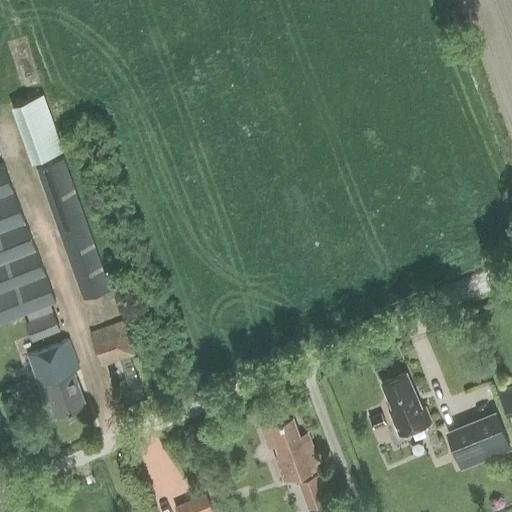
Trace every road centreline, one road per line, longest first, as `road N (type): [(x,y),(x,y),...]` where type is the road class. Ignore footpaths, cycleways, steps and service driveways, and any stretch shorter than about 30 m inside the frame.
road 1 (unclassified): [(0,487),(511,272)]
road 2 (track): [(299,362),(355,511)]
